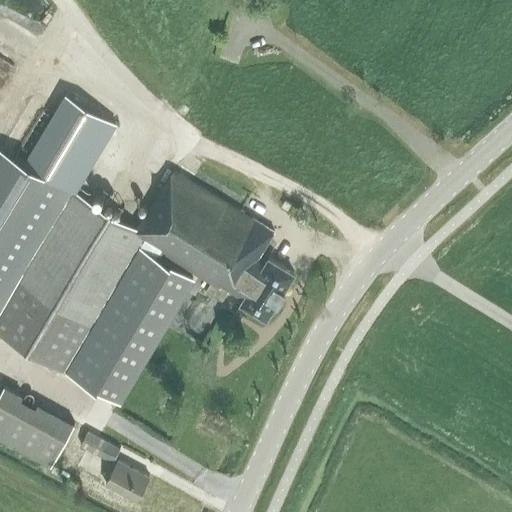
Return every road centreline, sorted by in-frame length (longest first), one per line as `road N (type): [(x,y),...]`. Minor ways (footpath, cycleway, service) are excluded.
road 1 (tertiary): [(239,511),(354,284),(511,131)]
road 2 (track): [(63,0),(119,70),(203,149),(310,200),(383,248)]
